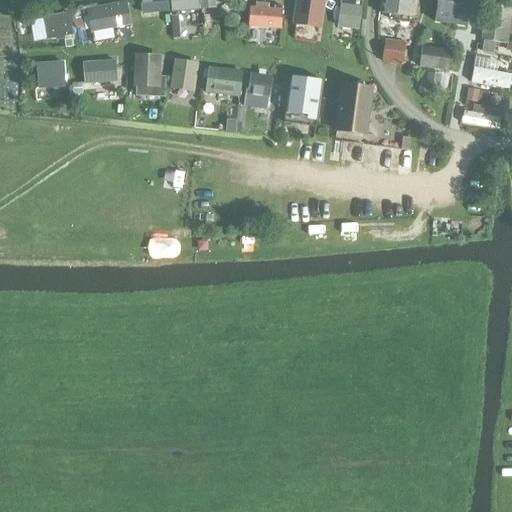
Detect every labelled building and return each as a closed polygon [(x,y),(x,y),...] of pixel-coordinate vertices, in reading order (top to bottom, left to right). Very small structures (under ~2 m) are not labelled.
[(140,0),(141,14),(168,11),(167,0),(140,0)] [(170,0),(171,12),(209,7),(208,0),(170,0)] [(324,0),(294,0),(291,24),(320,29),(324,0)] [(361,0),(341,0),(337,28),(358,30),(361,0)] [(416,0),(380,0),(379,14),(415,18),(416,0)] [(469,0),(436,0),(433,24),(466,28),(469,0)] [(511,24),(511,4),(486,1),(479,42),(508,47),(511,24)] [(90,34),(131,26),(126,2),(86,10),(90,34)] [(281,30),(282,10),(250,7),(248,27),(281,30)] [(73,35),(67,13),(43,18),(47,40),(73,35)] [(404,40),(383,38),(380,64),(402,66),(404,40)] [(453,51),(422,47),(419,68),(450,72),(453,51)] [(161,56),(134,54),(133,86),(159,88),(161,56)] [(198,64),(174,60),(169,89),(194,93),(198,64)] [(117,82),(115,61),(82,63),(84,85),(117,82)] [(37,89),(64,87),(63,62),(36,64),(37,89)] [(511,69),(473,65),(471,80),(510,85),(511,71),(511,69)] [(243,72),(208,67),(205,94),(240,98),(243,72)] [(440,75),(429,73),(426,90),(438,92),(440,75)] [(272,77),(251,74),(245,108),(267,111),(272,77)] [(316,118),(322,80),(290,76),(285,114),(316,118)] [(371,89),(341,85),(335,131),(365,135),(371,89)] [(228,107),(227,126),(240,127),(242,108),(228,107)] [(498,119),(467,114),(465,125),(496,130),(498,119)] [(410,140),(403,139),(401,150),(409,151),(410,140)]
